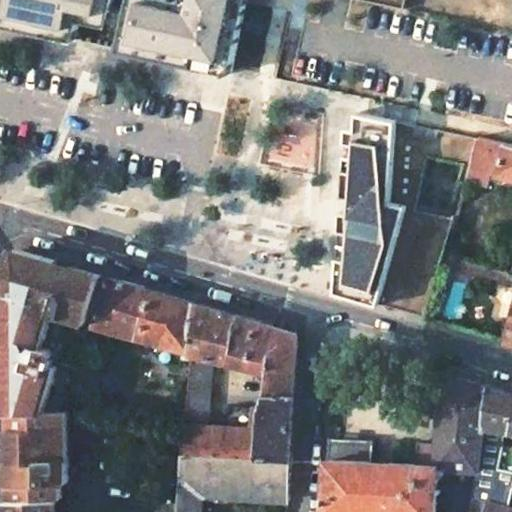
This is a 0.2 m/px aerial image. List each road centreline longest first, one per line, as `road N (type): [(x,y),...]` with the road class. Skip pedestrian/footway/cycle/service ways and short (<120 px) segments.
road 1 (tertiary): [(320,308),(0,217)]
road 2 (residential): [(320,308),(305,511)]
road 3 (tertiary): [(511,364),(320,308)]
